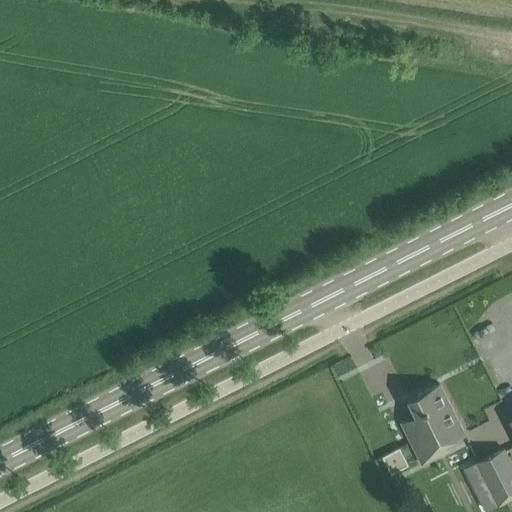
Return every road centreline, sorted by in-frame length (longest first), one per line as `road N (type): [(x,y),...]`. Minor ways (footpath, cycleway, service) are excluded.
road 1 (primary): [(0,465),(511,207)]
road 2 (track): [(221,0),(511,44)]
